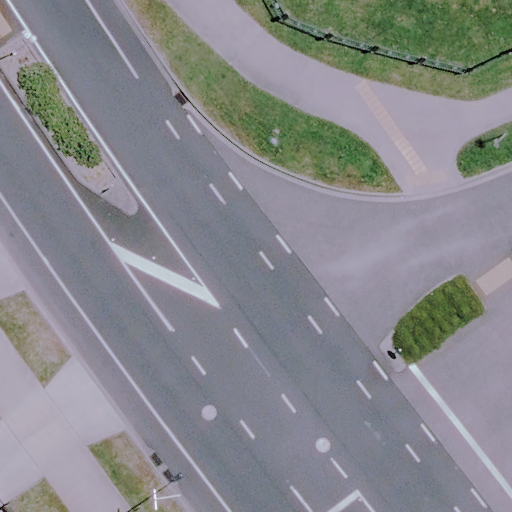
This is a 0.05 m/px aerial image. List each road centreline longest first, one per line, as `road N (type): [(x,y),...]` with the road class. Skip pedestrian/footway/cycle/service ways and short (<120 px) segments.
road 1 (secondary): [(298,419),(161,282),(0,47)]
road 2 (residential): [(298,419),(511,277)]
